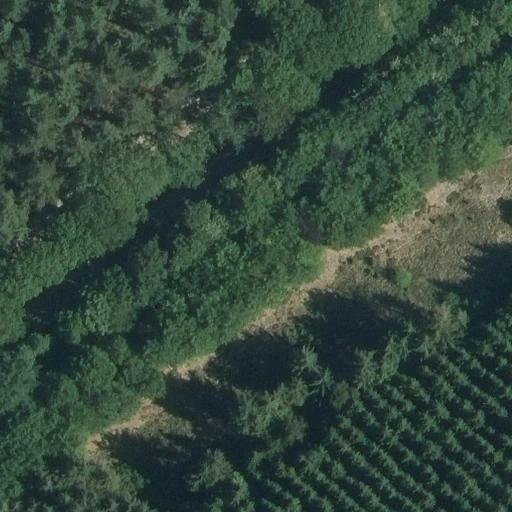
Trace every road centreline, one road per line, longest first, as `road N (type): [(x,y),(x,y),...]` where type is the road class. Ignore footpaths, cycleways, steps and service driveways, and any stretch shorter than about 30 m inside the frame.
road 1 (track): [(511,24),(0,441)]
road 2 (primary): [(0,348),(280,128),(465,0)]
